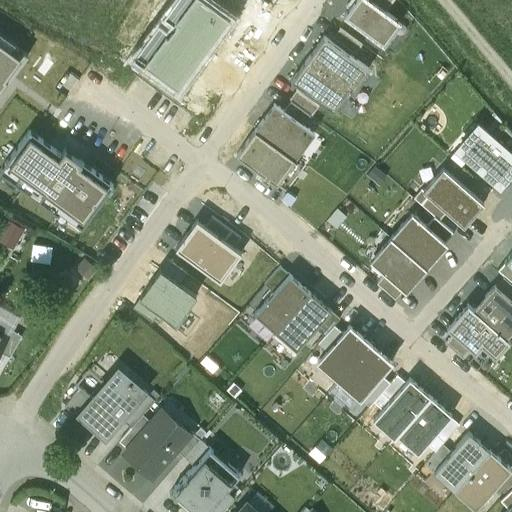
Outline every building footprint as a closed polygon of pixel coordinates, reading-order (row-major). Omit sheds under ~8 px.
[(179,93),(235,16),(212,0),(175,0),(163,17),(172,23),(166,30),(158,24),(132,59),(179,93)] [(386,10),(371,0),(355,0),(349,8),(343,16),(384,46),(401,22),(386,10)] [(355,0),(371,0),(386,10),(393,0),(349,0),(345,6),(349,8),(355,0)] [(362,44),(339,28),(332,38),(355,54),(362,44)] [(369,69),(323,36),(307,58),(349,89),(352,91),(369,69)] [(0,89),(6,81),(8,82),(28,55),(14,45),(11,49),(0,41),(0,89)] [(349,89),(307,58),(291,80),(333,111),(349,89)] [(318,107),(296,90),(289,100),(291,101),(310,115),(311,116),(318,107)] [(284,111),(303,125),(310,115),(291,101),(284,111)] [(314,133),(303,125),(284,111),(274,104),(255,130),(296,160),(314,133)] [(511,172),(511,154),(494,139),(478,126),(457,149),(499,186),(511,172)] [(494,139),(511,154),(511,134),(505,126),(494,139)] [(73,215),(85,223),(113,185),(65,149),(61,154),(29,130),(0,169),(0,171),(37,199),(39,196),(70,219),(73,215)] [(296,160),(255,130),(236,155),(262,175),(260,178),(267,183),(270,179),(277,184),(296,160)] [(366,177),(378,187),(386,178),(374,167),(366,177)] [(423,192),(447,213),(463,227),(484,205),(443,169),(423,192)] [(447,213),(423,192),(421,191),(413,200),(434,218),(439,222),(447,213)] [(336,229),(347,217),(337,209),(327,221),(336,229)] [(445,243),(427,227),(411,214),(391,238),(427,270),(448,246),(445,243)] [(212,216),(205,226),(234,247),(241,238),(212,216)] [(427,227),(445,243),(453,234),(439,222),(434,218),(427,227)] [(205,226),(196,219),(175,249),(220,281),(241,252),(234,247),(205,226)] [(25,229),(7,220),(0,234),(0,240),(14,248),(25,229)] [(384,275),(402,291),(406,294),(427,270),(391,238),(370,262),(384,275)] [(52,246),(33,244),(30,260),(49,263),(52,246)] [(511,254),(496,272),(503,278),(511,285),(511,254)] [(83,260),(76,268),(89,279),(96,270),(83,260)] [(167,260),(160,270),(179,284),(187,274),(167,260)] [(310,293),(280,266),(264,284),(273,292),(254,314),(275,333),(310,293)] [(179,284),(160,270),(140,298),(165,316),(175,324),(196,296),(179,284)] [(395,300),(402,291),(384,275),(376,285),(395,300)] [(495,287),(511,301),(511,285),(503,278),(495,287)] [(511,301),(495,287),(495,286),(473,310),(506,338),(511,330),(511,301)] [(310,293),(275,333),(296,351),(316,329),(325,337),(334,326),(340,319),(331,311),(310,293)] [(165,316),(140,298),(133,307),(152,321),(154,318),(160,322),(165,316)] [(0,347),(7,335),(5,335),(9,327),(11,328),(19,314),(0,303),(0,347)] [(506,338),(473,310),(467,305),(446,330),(452,335),(471,351),(475,354),(482,347),(495,359),(510,342),(506,338)] [(317,363),(339,381),(370,345),(349,327),(343,334),(334,326),(325,337),(318,344),(327,353),(317,363)] [(11,328),(9,327),(5,335),(7,335),(0,347),(0,350),(9,356),(22,334),(11,328)] [(445,343),(463,359),(471,351),(452,335),(445,343)] [(392,363),(370,345),(339,381),(369,408),(390,384),(381,376),(392,363)] [(144,390),(118,368),(93,397),(79,413),(105,436),(107,434),(108,435),(120,421),(119,420),(121,418),(144,390)] [(431,398),(409,379),(373,422),(394,440),(396,437),(431,398)] [(80,387),(65,405),(74,413),(76,411),(79,413),(93,397),(80,387)] [(144,390),(121,418),(131,427),(143,413),(155,399),(144,390)] [(452,416),(431,398),(396,437),(417,455),(452,416)] [(128,448),(125,453),(152,476),(175,449),(190,432),(189,431),(163,409),(152,421),(128,448)] [(131,427),(119,441),(128,448),(152,421),(143,413),(131,427)] [(190,432),(175,449),(184,457),(200,439),(190,430),(189,431),(190,432)] [(454,493),(490,451),(468,433),(451,453),(433,474),(454,493)] [(200,439),(184,457),(194,465),(209,447),(200,439)] [(194,465),(170,492),(193,511),(206,511),(225,491),(240,473),(228,463),(235,454),(220,442),(213,450),(209,447),(194,465)] [(433,474),(451,453),(442,445),(424,466),(433,474)] [(490,451),(454,493),(475,511),(511,470),(490,451)] [(225,491),(206,511),(222,511),(234,499),(225,491)] [(257,511),(247,503),(238,511),(257,511)]
